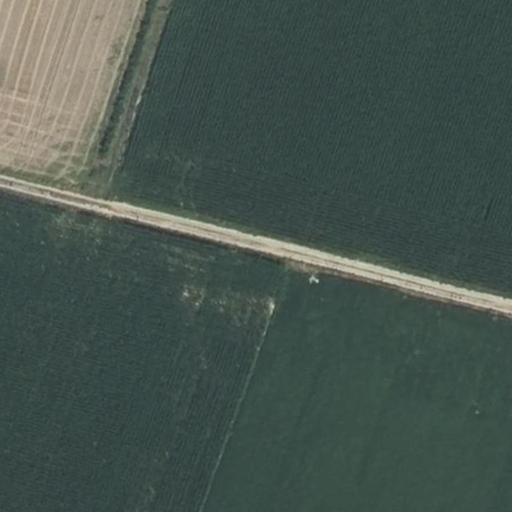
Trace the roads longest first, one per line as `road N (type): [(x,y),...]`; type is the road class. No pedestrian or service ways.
road 1 (track): [(511,308),(101,207)]
road 2 (track): [(101,207),(169,0)]
